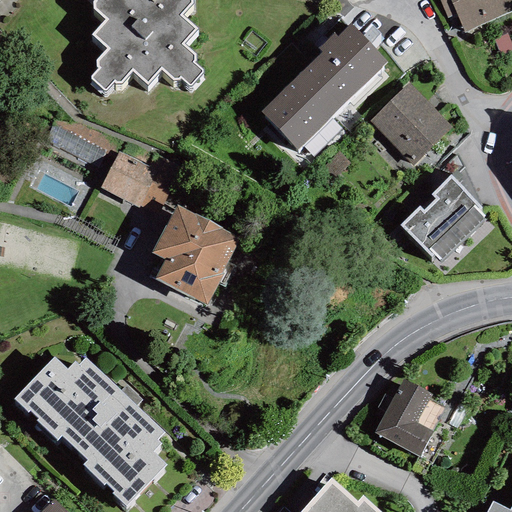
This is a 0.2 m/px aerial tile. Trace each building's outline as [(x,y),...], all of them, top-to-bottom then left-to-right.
[(93,0),(94,4),(106,16),(92,31),(109,44),(97,58),(97,63),(99,65),(90,72),(91,75),(104,88),(113,78),(116,80),(122,79),(132,68),(146,82),(161,66),(173,76),(178,76),(181,74),(188,82),(202,66),(191,59),(195,55),(196,51),(183,38),(196,24),(180,12),(190,0),(93,0)] [(511,0),(439,0),(448,17),(456,14),(464,31),(511,8),(511,0)] [(321,50),(260,112),(298,150),(387,60),(349,23),(337,36),(333,33),(318,48),(321,50)] [(452,127),(409,83),(369,122),(412,166),(452,127)] [(47,139),(112,163),(122,136),(58,112),(47,139)] [(157,171),(118,151),(99,188),(139,208),(157,171)] [(480,201),(451,171),(430,191),(434,195),(423,206),(419,202),(399,221),(431,254),(433,252),(440,259),(484,217),(480,214),(485,209),(478,203),(480,201)] [(242,238),(176,204),(151,253),(164,260),(155,279),(207,306),(242,238)] [(53,353),(13,395),(27,408),(29,405),(38,414),(35,416),(56,436),(61,431),(86,455),(82,460),(103,480),(104,478),(113,487),(111,489),(126,503),(166,460),(152,447),(161,438),(157,435),(163,428),(85,353),(77,360),(74,357),(66,365),(53,353)] [(431,391),(403,376),(392,397),(385,393),(374,413),(381,416),(374,431),(419,454),(433,428),(416,420),(429,396),(431,391)] [(332,478),(300,511),(380,511),(362,495),(357,500),(332,478)] [(67,511),(52,497),(37,511),(67,511)] [(511,511),(511,501),(509,507),(492,498),(484,511),(511,511)]
